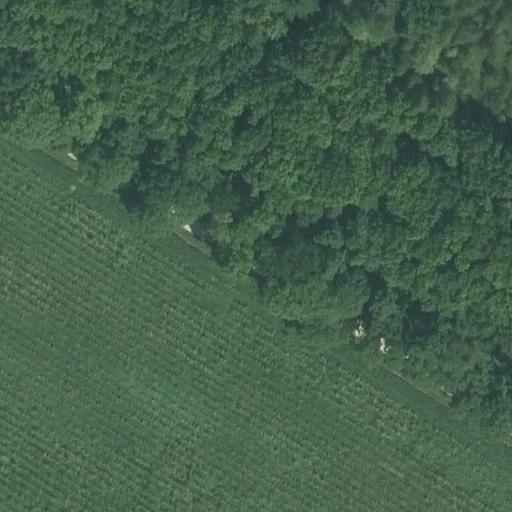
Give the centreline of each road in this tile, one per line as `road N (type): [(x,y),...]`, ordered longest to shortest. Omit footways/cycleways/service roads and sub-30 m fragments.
road 1 (track): [(0,104),(511,429)]
road 2 (track): [(109,173),(297,0)]
